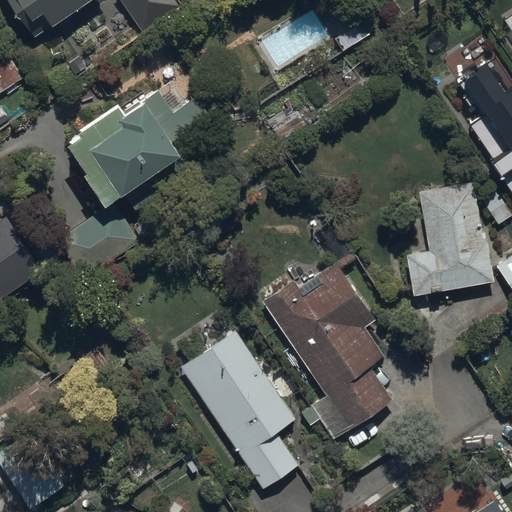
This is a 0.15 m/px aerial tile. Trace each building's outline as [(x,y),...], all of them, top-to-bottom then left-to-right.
[(11,0),(37,38),(93,0),(11,0)] [(170,0),(136,0),(149,18),(172,3),(170,0)] [(360,20),(334,37),(343,50),(368,33),(360,20)] [(6,46),(0,49),(0,92),(25,76),(6,46)] [(489,67),(465,84),(511,152),(511,92),(508,95),(489,67)] [(126,132),(92,156),(126,204),(190,161),(150,104),(121,124),(126,132)] [(408,252),(415,295),(492,283),(476,181),(420,190),(429,249),(408,252)] [(114,205),(67,235),(91,272),(138,242),(114,205)] [(0,220),(0,301),(42,272),(4,218),(0,220)] [(511,256),(496,267),(511,290),(511,256)] [(333,265),(271,306),(353,428),(394,401),(373,370),(394,356),(333,265)] [(237,333),(182,370),(265,493),(303,468),(281,435),(298,424),(237,333)] [(29,436),(0,455),(0,465),(29,510),(63,488),(29,436)] [(422,511),(504,511),(496,500),(478,511),(422,511)]
